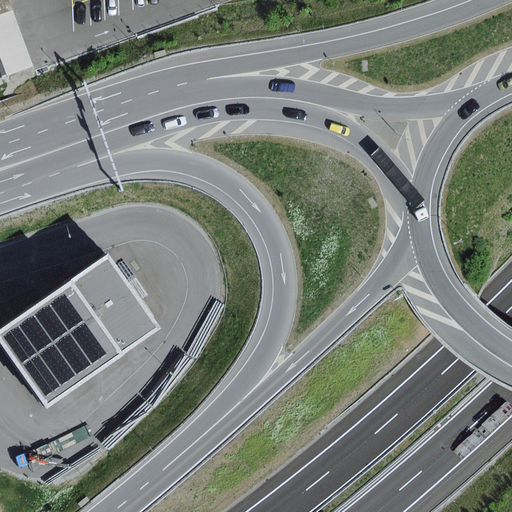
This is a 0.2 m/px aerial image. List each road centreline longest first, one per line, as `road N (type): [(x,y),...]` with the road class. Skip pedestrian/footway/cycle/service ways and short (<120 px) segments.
road 1 (motorway): [(14,163),(82,174),(150,159),(195,164),(246,195),(278,249),(283,291),(269,345),(244,384),(144,486)]
road 2 (motorway): [(493,0),(360,43),(177,78),(58,148)]
road 3 (motorway): [(420,237),(236,415),(144,486)]
road 4 (motorway): [(511,309),(280,511)]
road 5 (tertiary): [(58,148),(209,102),(288,99)]
road 6 (tertiary): [(474,102),(392,109),(288,99)]
road 7 (motorway): [(376,511),(511,393)]
road 8 (tertiary): [(288,99),(357,135),(419,202)]
road 9 (primary): [(420,237),(447,297),(511,354)]
